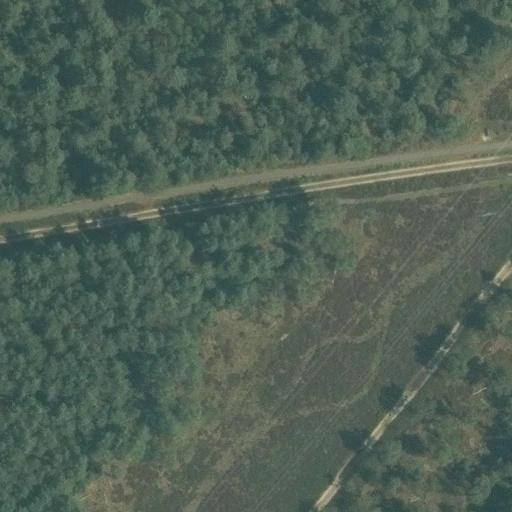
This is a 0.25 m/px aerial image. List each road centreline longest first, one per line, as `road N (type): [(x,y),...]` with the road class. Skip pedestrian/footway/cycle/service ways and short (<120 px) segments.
road 1 (track): [(0,239),(511,159)]
road 2 (unknown): [(511,182),(306,207),(0,260)]
road 3 (track): [(313,511),(511,262)]
